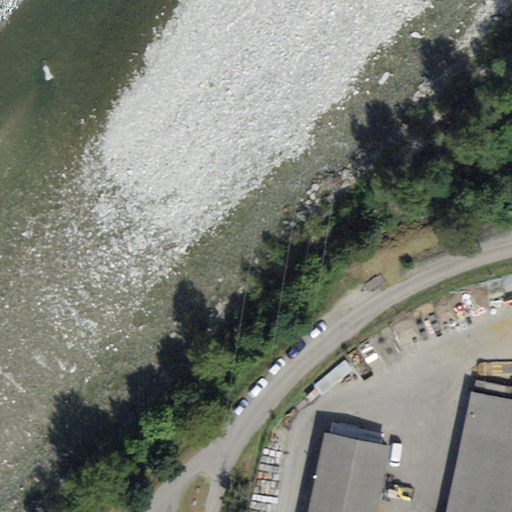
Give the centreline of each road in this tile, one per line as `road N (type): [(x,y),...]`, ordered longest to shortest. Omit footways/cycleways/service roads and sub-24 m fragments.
road 1 (unclassified): [(511,239),(424,268),(326,332),(270,396),(218,511)]
road 2 (unknown): [(290,511),(319,420),(424,366)]
road 3 (unknown): [(424,366),(405,511)]
road 4 (unknown): [(252,431),(144,511)]
